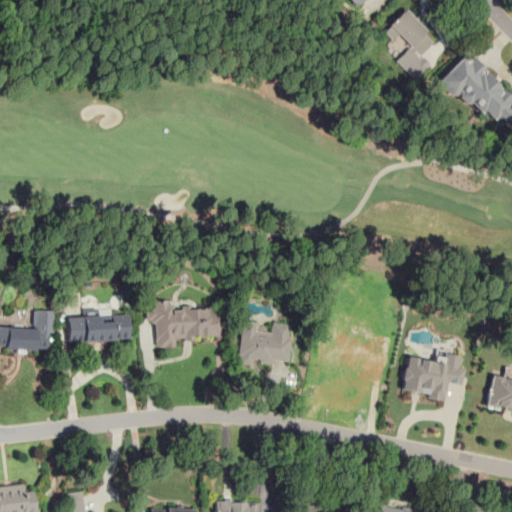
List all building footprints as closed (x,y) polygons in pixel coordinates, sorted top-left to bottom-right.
[(429,63),(420,54),(434,41),(403,9),(381,31),(393,44),(396,42),(404,50),(394,60),(412,79),(429,63)] [(505,127),(511,120),(511,101),(464,52),(434,81),(449,97),(453,93),(465,105),(469,101),(489,122),(495,117),(505,127)] [(218,340),(217,307),(144,309),(144,324),(154,324),(154,342),(218,340)] [(0,350),(48,352),(49,312),(32,311),(32,327),(0,326),(0,350)] [(127,342),(126,317),(65,318),(65,343),(127,342)] [(236,361),(287,365),(291,324),(270,322),(269,332),(255,331),(256,322),(239,321),(236,361)] [(327,354),(369,358),(371,336),(329,332),(327,354)] [(441,400),(400,391),(407,356),(440,364),(442,353),(460,357),(458,367),(464,369),(460,386),(444,382),(441,400)] [(511,379),(491,375),(485,408),(511,414),(511,379)] [(0,489),(0,511),(33,511),(32,487),(0,489)] [(77,496),(68,495),(67,511),(77,511),(77,496)] [(337,511),(337,498),(293,499),(293,511),(337,511)] [(411,511),(412,509),(365,500),(362,511),(411,511)] [(258,511),(258,501),(212,501),(212,511),(258,511)]
